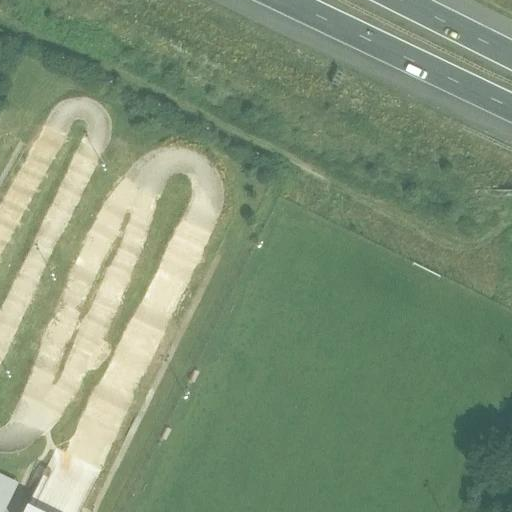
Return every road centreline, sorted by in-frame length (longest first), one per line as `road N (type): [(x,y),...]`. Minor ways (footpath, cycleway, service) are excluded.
road 1 (track): [(0,24),(324,177)]
road 2 (motorway): [(280,0),(511,112)]
